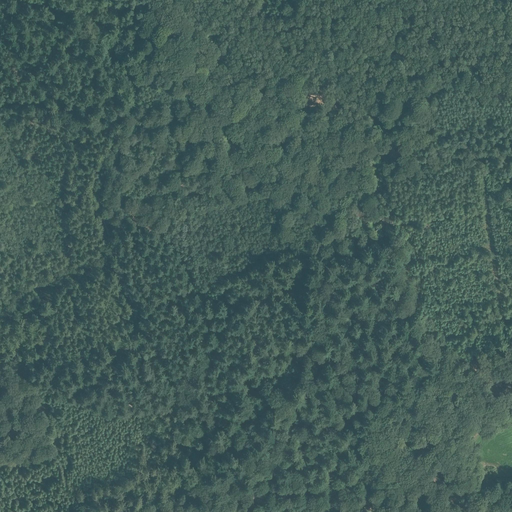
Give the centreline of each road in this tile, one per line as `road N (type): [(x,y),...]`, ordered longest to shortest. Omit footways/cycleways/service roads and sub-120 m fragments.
road 1 (track): [(185,492),(176,380),(99,197),(149,32)]
road 2 (track): [(303,483),(186,375),(72,384),(32,375),(0,385)]
road 3 (track): [(490,375),(501,344),(481,145),(430,123)]
road 4 (track): [(303,483),(440,473)]
road 5 (track): [(25,0),(149,32)]
road 6 (track): [(440,473),(445,403),(490,375)]
road 7 (track): [(436,0),(430,123)]
